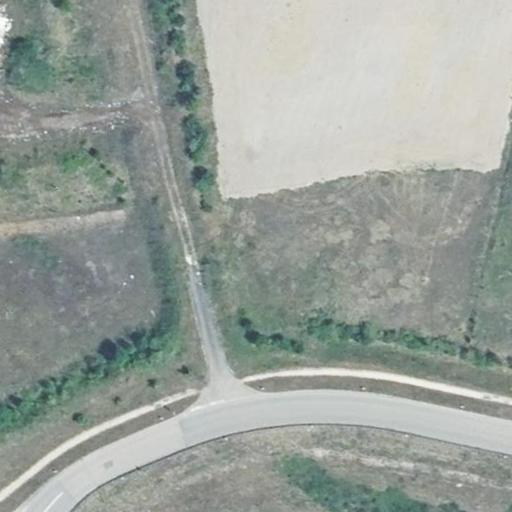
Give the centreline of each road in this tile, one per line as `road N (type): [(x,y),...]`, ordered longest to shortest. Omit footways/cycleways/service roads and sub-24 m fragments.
road 1 (unclassified): [(511,435),(332,405),(232,416)]
road 2 (unclassified): [(232,416),(123,456),(42,511)]
road 3 (unclassified): [(232,416),(195,269)]
